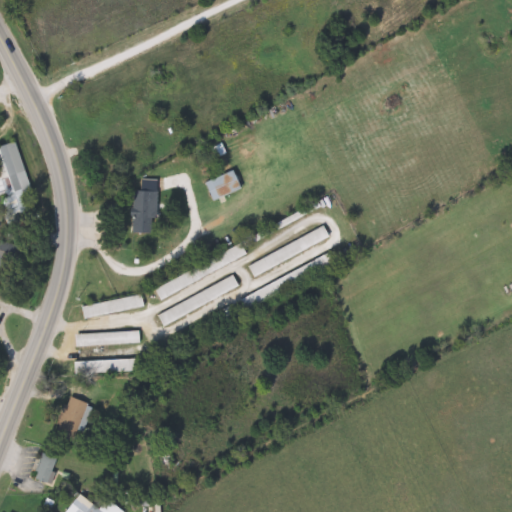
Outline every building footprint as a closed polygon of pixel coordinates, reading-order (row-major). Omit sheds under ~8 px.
[(0,197),(0,147),(21,142),(41,218),(11,226),(3,197),(0,197)] [(208,183),(240,172),(246,189),(215,201),(208,183)] [(157,192),(157,234),(138,233),(139,191),(157,192)] [(0,267),(0,242),(20,244),(18,263),(9,262),(8,268),(0,267)] [(164,300),(159,288),(246,244),(251,255),(164,300)] [(340,265),(229,321),(223,310),(334,254),(340,265)] [(169,327),(162,316),(236,275),(243,287),(169,327)] [(86,307),(145,295),(147,307),(88,319),(86,307)] [(79,335),(142,332),(143,344),(80,347),(79,335)] [(77,374),(77,361),(138,360),(139,373),(77,374)] [(79,431),(63,419),(78,398),(95,410),(79,431)] [(62,455),(51,484),(38,479),(50,449),(62,455)] [(70,511),(84,495),(104,510),(111,500),(126,511),(70,511)]
